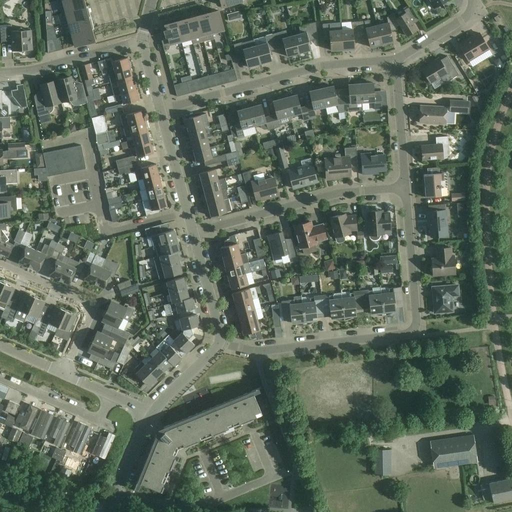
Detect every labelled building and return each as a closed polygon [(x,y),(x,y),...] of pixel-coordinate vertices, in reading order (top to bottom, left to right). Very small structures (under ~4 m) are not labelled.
[(68,0),(63,1),(61,2),(58,4),(61,14),(85,7),(83,0),(68,0)] [(428,0),(434,9),(448,0),(428,0)] [(88,7),(85,7),(61,14),(64,25),(91,18),(88,7)] [(405,13),(396,19),(400,25),(406,36),(417,30),(412,22),(417,19),(410,7),(404,11),(405,13)] [(235,12),(237,19),(249,16),(247,9),(235,12)] [(218,11),(207,14),(212,33),(223,30),(218,11)] [(212,33),(207,14),(197,17),(203,42),(214,39),(212,33)] [(388,23),(377,26),(382,45),(393,42),(390,29),(396,28),(400,25),(396,19),(393,14),(386,18),(388,23)] [(203,42),(197,17),(186,19),(191,39),(193,45),(203,42)] [(94,29),(91,18),(64,25),(67,36),(72,35),(91,30),(94,29)] [(186,19),(176,22),(181,41),(191,39),(186,19)] [(364,21),(358,22),(359,35),(367,35),(370,48),(382,45),(377,26),(371,27),(369,20),(364,21)] [(162,42),(164,51),(169,50),(170,44),(181,41),(176,22),(165,25),(166,31),(164,31),(166,36),(168,36),(169,40),(162,42)] [(352,29),(341,30),(342,50),(354,49),(353,36),(359,35),(358,22),(351,22),(352,29)] [(300,34),(294,36),(299,54),(311,50),(310,44),(311,42),(310,40),(317,38),(315,23),(299,27),(300,34)] [(12,41),(12,52),(32,50),(31,30),(24,31),(22,27),(20,31),(13,31),(13,25),(0,25),(0,27),(1,43),(2,43),(2,42),(12,41)] [(342,50),(341,30),(330,31),(329,25),(322,25),(323,38),(330,38),(331,51),(342,50)] [(94,41),(91,30),(72,35),(75,46),(94,41)] [(283,31),(273,34),(277,49),(282,48),(283,50),(285,51),(287,57),(299,54),(294,36),(288,37),(286,33),(283,31)] [(253,40),(255,46),(260,64),(272,61),(270,55),(272,53),(271,51),(277,49),(273,34),(253,40)] [(459,46),(468,61),(488,49),(479,34),(473,37),(473,38),(468,41),(467,40),(459,46)] [(59,38),(53,40),(56,52),(62,50),(59,38)] [(56,52),(53,40),(47,42),(48,54),(56,52)] [(260,64),(255,46),(243,50),(241,43),(233,45),(237,60),(243,58),(244,61),(246,62),(247,68),(260,64)] [(198,47),(192,49),(194,61),(201,59),(198,47)] [(422,70),(430,84),(440,78),(444,84),(458,75),(447,56),(440,61),(438,58),(431,63),(432,64),(422,70)] [(127,58),(112,62),(111,58),(104,60),(106,69),(113,67),(115,73),(130,69),(127,58)] [(92,79),(88,64),(81,66),(84,81),(92,79)] [(133,79),(130,69),(115,73),(116,78),(110,80),(111,85),(133,79)] [(234,69),(227,71),(230,83),(237,81),(234,69)] [(227,71),(220,73),(224,84),(230,83),(227,71)] [(220,73),(213,75),(216,86),(224,84),(220,73)] [(213,75),(207,76),(210,88),(216,86),(213,75)] [(207,76),(200,78),(203,90),(210,88),(207,76)] [(71,77),(55,81),(61,103),(70,100),(70,101),(70,100),(71,102),(71,103),(72,104),(73,105),(74,106),(76,106),(77,106),(87,103),(86,97),(82,85),(73,87),(71,77)] [(200,78),(194,80),(197,92),(203,90),(200,78)] [(94,84),(92,79),(84,81),(86,86),(87,91),(92,90),(91,85),(94,84)] [(136,90),(133,79),(111,85),(112,90),(119,88),(120,94),(136,90)] [(194,80),(187,82),(190,94),(197,92),(194,80)] [(43,95),(34,97),(38,117),(39,116),(49,114),(50,113),(51,113),(52,112),(53,111),(53,110),(53,109),(53,108),(53,107),(53,105),(61,103),(55,81),(40,85),(41,90),(43,95)] [(368,81),(360,82),(362,103),(374,102),(374,110),(382,109),(380,97),(374,97),(373,83),(368,84),(368,81)] [(187,82),(181,84),(184,95),(190,94),(187,82)] [(362,111),(362,103),(360,82),(353,82),(353,85),(348,85),(349,99),(343,99),(344,112),(362,111)] [(184,95),(181,84),(174,86),(177,97),(184,95)] [(321,87),(325,107),(327,114),(338,112),(344,112),(343,99),(336,100),(333,86),(329,87),(328,85),(321,87)] [(312,105),(306,107),(309,119),(316,118),(314,110),(325,107),(321,87),(313,88),(314,91),(309,92),(312,105)] [(11,91),(12,96),(21,108),(27,107),(24,90),(23,90),(24,94),(18,94),(18,90),(11,91)] [(95,101),(92,90),(87,91),(89,96),(86,97),(87,103),(95,101)] [(139,100),(136,90),(120,94),(113,96),(115,102),(122,100),(123,104),(139,100)] [(0,117),(9,117),(8,106),(2,106),(1,91),(0,91),(0,117)] [(291,94),(284,96),(290,116),(301,113),(303,121),(309,119),(306,107),(300,109),(297,95),(292,96),(291,94)] [(276,115),(270,117),(274,129),(280,127),(279,125),(291,122),(290,116),(284,96),(277,98),(277,100),(273,102),(276,115)] [(419,123),(445,125),(446,112),(468,113),(468,102),(460,102),(450,101),(450,108),(420,106),(419,123)] [(121,104),(105,109),(107,115),(123,110),(121,104)] [(256,104),(248,106),(254,126),(260,124),(261,128),(264,130),(267,129),(267,131),(274,129),(270,117),(265,118),(261,105),(256,106),(256,104)] [(254,126),(248,106),(241,108),(242,110),(237,111),(241,125),(235,126),(237,137),(238,139),(244,137),(242,129),(254,126)] [(141,111),(127,115),(126,113),(120,115),(123,127),(144,122),(141,111)] [(195,117),(194,114),(188,116),(189,118),(185,120),(187,127),(183,128),(185,133),(204,128),(209,126),(206,114),(195,117)] [(107,132),(103,115),(91,119),(96,135),(106,132),(107,132)] [(218,116),(221,127),(227,126),(224,115),(218,116)] [(9,117),(0,117),(0,137),(2,138),(1,130),(3,129),(10,129),(9,117)] [(147,132),(144,122),(123,127),(126,138),(132,136),(147,132)] [(189,137),(191,142),(207,138),(204,128),(185,133),(186,138),(189,137)] [(109,143),(106,132),(96,135),(96,140),(97,146),(102,144),(109,143)] [(150,143),(147,132),(132,136),(133,140),(121,143),(122,150),(134,147),(150,143)] [(285,135),(278,136),(279,143),(286,142),(285,135)] [(421,146),(422,160),(443,158),(442,145),(448,145),(448,137),(435,138),(436,145),(421,146)] [(189,148),(190,153),(209,148),(207,138),(191,142),(192,147),(189,148)] [(282,144),(287,163),(295,161),(290,142),(282,144)] [(8,144),(8,151),(2,152),(2,151),(0,150),(0,164),(2,165),(2,159),(6,158),(17,157),(17,151),(24,151),(24,143),(8,144)] [(153,153),(150,143),(134,147),(137,158),(153,153)] [(81,146),(74,147),(77,159),(83,157),(81,146)] [(209,148),(190,153),(191,158),(193,164),(196,163),(203,161),(205,166),(226,161),(237,158),(236,152),(225,154),(225,155),(218,157),(215,146),(209,148)] [(74,147),(68,148),(70,160),(77,159),(74,147)] [(275,149),(280,169),(288,167),(283,147),(275,149)] [(325,159),(327,180),(336,179),(336,177),(350,176),(350,167),(358,167),(356,147),(344,148),(345,157),(325,159)] [(68,148),(62,150),(64,161),(70,160),(68,148)] [(62,150),(55,151),(58,163),(64,161),(62,150)] [(55,151),(49,152),(51,164),(58,163),(55,151)] [(43,153),(45,165),(51,164),(49,152),(43,153)] [(361,154),(362,175),(372,174),(372,172),(386,171),(385,155),(371,156),(371,153),(361,154)] [(136,164),(134,156),(115,161),(118,169),(136,164)] [(83,157),(77,159),(79,171),(86,169),(83,157)] [(239,164),(237,158),(226,161),(228,167),(239,164)] [(77,159),(70,160),(73,172),(79,171),(77,159)] [(70,160),(64,161),(66,173),(73,172),(70,160)] [(64,161),(58,163),(60,174),(66,173),(64,161)] [(58,163),(51,164),(54,176),(60,174),(58,163)] [(51,164),(45,165),(47,177),(54,176),(51,164)] [(138,169),(136,164),(118,169),(119,175),(124,173),(125,175),(135,172),(137,181),(143,179),(159,175),(156,164),(138,169)] [(288,171),(293,189),(302,186),(302,185),(305,184),(306,185),(317,182),(312,165),(288,171)] [(0,191),(6,191),(18,191),(17,183),(17,169),(8,170),(0,170),(0,191)] [(197,181),(199,185),(218,180),(215,170),(199,174),(201,180),(197,181)] [(242,174),(244,180),(247,193),(254,191),(256,199),(268,196),(269,198),(278,195),(273,179),(265,181),(264,179),(252,182),(249,172),(242,174)] [(423,175),(425,198),(445,196),(443,173),(423,175)] [(161,185),(159,175),(143,179),(146,190),(161,185)] [(218,180),(199,185),(200,190),(203,189),(205,194),(225,189),(227,188),(225,179),(218,180)] [(164,196),(161,185),(146,190),(149,200),(164,196)] [(206,200),(203,200),(204,205),(228,199),(225,189),(205,194),(206,200)] [(247,202),(244,191),(238,192),(241,203),(247,202)] [(0,220),(2,220),(2,218),(9,217),(9,212),(17,211),(16,196),(0,197),(0,220)] [(167,207),(164,196),(149,200),(142,202),(146,216),(160,212),(159,209),(167,207)] [(120,197),(112,199),(107,200),(109,206),(109,211),(115,209),(119,208),(118,203),(121,203),(120,197)] [(231,211),(228,199),(204,205),(205,210),(209,209),(210,214),(216,213),(217,215),(231,211)] [(118,221),(115,209),(109,211),(112,223),(118,221)] [(429,222),(430,237),(448,236),(446,210),(426,212),(427,223),(429,222)] [(369,236),(370,237),(370,238),(370,239),(371,239),(371,240),(373,240),(373,241),(375,241),(376,241),(377,240),(378,239),(379,239),(379,238),(380,237),(380,236),(380,235),(384,235),(384,232),(391,231),(389,213),(382,214),(382,211),(367,212),(369,236)] [(329,218),(332,228),(335,238),(336,241),(337,243),(339,243),(343,242),(344,241),(344,239),(343,236),(351,234),(350,231),(357,231),(355,215),(346,216),(345,214),(329,218)] [(0,253),(8,257),(9,253),(10,254),(15,256),(19,247),(20,244),(15,242),(13,246),(6,243),(5,242),(8,240),(1,230),(6,230),(5,223),(0,223),(0,253)] [(295,227),(300,248),(316,244),(315,242),(326,239),(322,225),(315,227),(315,228),(312,229),(310,223),(295,227)] [(153,247),(155,247),(176,241),(173,230),(162,233),(159,225),(145,229),(147,238),(151,237),(153,247)] [(25,249),(19,263),(28,267),(35,251),(26,247),(28,243),(29,243),(32,236),(26,232),(20,244),(19,247),(25,249)] [(71,232),(68,239),(76,243),(79,236),(71,232)] [(267,236),(274,261),(282,258),(281,256),(288,254),(289,259),(296,257),(291,241),(285,243),(282,232),(267,236)] [(237,245),(235,235),(228,238),(229,239),(226,240),(225,240),(225,241),(224,241),(224,242),(224,243),(224,244),(225,247),(220,248),(222,256),(217,257),(218,260),(240,254),(237,245)] [(253,240),(255,250),(256,253),(263,251),(262,248),(260,238),(253,240)] [(153,258),(179,251),(176,241),(155,247),(158,257),(153,258)] [(40,253),(35,251),(28,267),(38,271),(44,258),(50,260),(56,246),(57,244),(51,242),(49,247),(44,245),(40,253)] [(62,249),(56,246),(50,260),(55,263),(49,276),(59,281),(69,258),(60,254),(62,249)] [(431,259),(433,276),(455,274),(454,256),(451,256),(451,248),(436,249),(437,258),(431,259)] [(153,258),(156,269),(179,263),(176,252),(179,252),(179,251),(153,258)] [(90,253),(86,262),(85,264),(90,266),(84,280),(94,284),(101,268),(92,264),(96,255),(90,253)] [(245,253),(240,254),(218,260),(219,264),(224,262),(226,269),(248,263),(245,253)] [(78,262),(69,258),(59,281),(69,285),(75,272),(80,274),(85,264),(86,262),(80,260),(78,262)] [(105,259),(101,268),(94,284),(105,288),(110,275),(113,276),(118,264),(105,259)] [(179,263),(156,269),(159,279),(182,273),(179,263)] [(250,273),(248,263),(226,269),(227,275),(223,277),(224,280),(245,275),(250,273)] [(318,284),(321,284),(321,272),(307,272),(307,279),(317,279),(318,284)] [(248,285),(245,275),(224,280),(225,284),(229,282),(231,290),(248,285)] [(167,282),(169,293),(186,288),(183,277),(167,282)] [(117,285),(119,291),(131,286),(129,280),(117,285)] [(138,283),(131,286),(119,291),(122,297),(139,291),(138,283)] [(0,308),(4,310),(1,317),(7,320),(14,303),(9,300),(14,288),(4,284),(0,293),(0,308)] [(433,302),(434,313),(449,312),(449,306),(452,306),(451,296),(458,296),(457,286),(432,288),(433,296),(434,297),(434,301),(433,302)] [(234,301),(230,302),(230,306),(252,300),(258,298),(255,287),(249,289),(232,294),(234,301)] [(387,288),(380,289),(381,295),(384,316),(385,316),(387,315),(389,315),(391,314),(392,313),(394,312),(395,311),(396,311),(396,308),(403,307),(401,287),(388,289),(387,288)] [(172,301),(172,303),(192,298),(191,298),(189,298),(186,288),(169,293),(170,295),(166,296),(168,302),(172,301)] [(372,291),(361,292),(363,312),(370,311),(370,314),(371,314),(375,315),(378,316),(381,316),(384,316),(381,295),(380,289),(380,288),(372,288),(372,291)] [(349,298),(342,299),(344,321),(347,320),(350,319),(353,318),(356,315),(356,313),(363,312),(361,292),(349,293),(349,298)] [(24,323),(25,320),(35,298),(25,293),(20,305),(14,303),(7,320),(13,322),(14,318),(24,323)] [(333,295),(321,297),(324,317),(330,316),(331,318),(332,318),(334,320),(337,320),(339,321),(342,321),(344,321),(342,299),(334,300),(333,295)] [(310,303),(302,304),(305,326),(307,325),(310,324),(312,323),(314,322),(316,320),(317,320),(317,317),(324,317),(321,297),(309,298),(310,303)] [(31,331),(37,333),(45,316),(39,314),(44,302),(35,298),(25,320),(34,324),(31,331)] [(192,298),(170,304),(173,314),(194,309),(192,298)] [(236,308),(238,314),(255,310),(252,300),(230,306),(231,309),(236,308)] [(305,326),(302,304),(294,305),(293,300),(281,301),(284,321),(291,320),(291,323),(292,323),(295,324),(298,325),(301,326),(305,326)] [(111,302),(106,312),(122,319),(123,318),(129,321),(134,310),(128,307),(127,309),(111,302)] [(49,323),(58,327),(65,311),(55,307),(50,319),(45,316),(37,333),(43,336),(49,323)] [(183,330),(183,332),(193,334),(191,328),(199,326),(194,309),(173,314),(174,320),(180,319),(183,330)] [(235,322),(236,325),(257,320),(255,310),(238,314),(239,321),(235,322)] [(65,311),(58,327),(54,335),(68,341),(73,329),(72,330),(69,329),(75,316),(65,311)] [(114,327),(111,332),(127,339),(129,333),(118,328),(122,319),(106,312),(102,321),(114,327)] [(281,326),(279,313),(272,314),(274,327),(281,326)] [(257,320),(236,325),(237,329),(241,328),(243,335),(248,334),(249,337),(249,338),(251,339),(252,339),(255,339),(256,340),(263,339),(257,320)] [(97,332),(92,342),(108,349),(113,340),(124,345),(127,339),(111,332),(109,337),(97,332)] [(193,334),(183,332),(183,333),(182,333),(174,341),(169,335),(164,340),(170,345),(169,345),(181,358),(194,345),(188,339),(193,335),(193,334)] [(170,345),(164,340),(156,347),(160,351),(162,353),(161,353),(173,365),(181,358),(169,345),(170,345)] [(108,349),(92,342),(88,352),(100,357),(97,363),(113,370),(115,364),(104,358),(108,349)] [(117,362),(123,365),(124,365),(130,351),(124,346),(117,362)] [(162,353),(160,351),(152,359),(164,371),(171,363),(173,366),(173,365),(161,353),(162,353)] [(152,359),(144,366),(156,378),(164,371),(152,359)] [(156,378),(144,366),(141,363),(135,370),(138,373),(136,374),(148,386),(156,378)] [(253,394),(199,416),(165,430),(159,437),(140,483),(161,492),(178,449),(262,415),(262,414),(253,394)] [(9,401),(7,406),(17,410),(19,405),(9,401)] [(17,410),(7,406),(5,411),(15,415),(17,410)] [(26,414),(20,412),(15,423),(27,429),(35,410),(29,407),(26,414)] [(54,417),(42,413),(32,437),(33,437),(43,442),(54,417)] [(6,424),(12,427),(16,419),(9,416),(6,424)] [(72,425),(57,419),(49,438),(55,441),(53,446),(56,447),(61,450),(72,425)] [(79,422),(68,446),(74,449),(72,453),(85,459),(98,430),(79,422)] [(8,439),(17,443),(22,432),(12,428),(8,439)] [(19,443),(24,445),(28,435),(23,433),(19,443)] [(32,437),(28,435),(24,445),(29,447),(33,437),(32,437)] [(106,439),(100,437),(91,456),(104,461),(110,448),(114,438),(108,435),(106,439)] [(473,436),(430,442),(434,466),(476,460),(473,436)] [(51,457),(56,460),(61,450),(56,447),(51,457)] [(66,452),(61,450),(56,460),(61,462),(66,452)] [(374,450),(374,475),(390,475),(390,450),(374,450)] [(91,475),(97,477),(101,467),(96,465),(91,475)] [(56,482),(64,486),(71,471),(62,467),(56,482)] [(483,501),(492,499),(493,503),(511,498),(511,478),(480,486),(483,501)]
